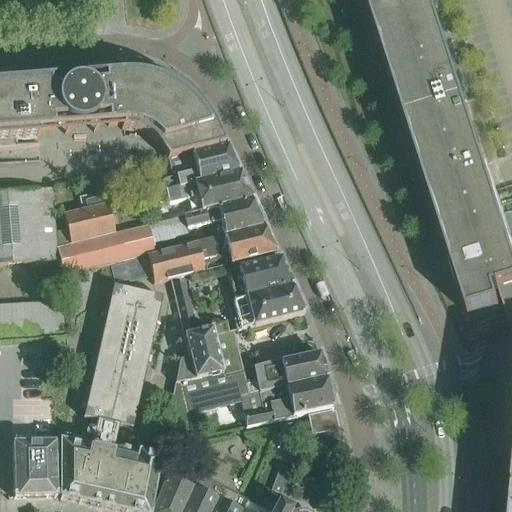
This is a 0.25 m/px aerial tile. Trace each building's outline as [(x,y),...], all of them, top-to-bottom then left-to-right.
[(511,253),(447,52),(430,0),(382,0),(385,6),(370,11),(453,269),(457,284),(468,316),(499,306),(494,292),(500,290),(511,286),(511,253)] [(52,122),(63,121),(64,121),(66,123),(67,124),(71,125),(73,126),(76,126),(77,127),(80,127),(83,126),(85,125),(89,124),(91,122),(92,122),(94,120),(95,119),(107,118),(107,127),(122,126),(122,128),(121,129),(121,130),(127,130),(129,130),(132,131),(136,131),(139,132),(142,134),(146,135),(149,137),(151,140),(154,142),(164,157),(166,157),(167,158),(222,145),(221,143),(222,143),(215,127),(212,121),(211,119),(210,117),(207,112),(203,107),(199,103),(197,101),(193,96),(189,92),(186,91),(181,87),(176,84),(173,82),(172,83),(173,84),(171,87),(164,83),(159,81),(154,79),(148,78),(146,77),(143,77),(137,76),(132,76),(123,75),(121,76),(104,77),(104,85),(92,86),(91,85),(89,84),(85,82),(83,82),(81,82),(79,81),(77,82),(75,82),(73,82),(69,84),(68,84),(65,86),(62,88),(50,89),(50,81),(35,82),(34,78),(35,78),(35,77),(0,79),(0,139),(40,137),(40,135),(39,135),(39,132),(53,131),(52,122)] [(238,175),(224,146),(191,155),(192,160),(172,164),(176,179),(162,182),(165,192),(238,175)] [(251,202),(238,175),(165,192),(169,206),(187,201),(190,216),(191,217),(251,202)] [(0,266),(57,262),(52,190),(0,194),(0,266)] [(83,201),(85,210),(98,206),(96,198),(83,201)] [(263,229),(251,202),(191,217),(190,216),(183,217),(186,231),(220,223),(223,238),(224,239),(263,229)] [(106,204),(98,206),(85,210),(63,216),(70,246),(114,236),(113,235),(106,204)] [(190,247),(190,246),(186,231),(183,217),(113,235),(114,236),(70,246),(56,249),(63,278),(109,266),(109,267),(146,258),(190,247)] [(276,256),(263,229),(224,239),(223,238),(190,246),(190,247),(146,258),(151,278),(153,285),(276,256)] [(151,278),(146,258),(109,267),(114,285),(128,282),(129,284),(151,278)] [(291,287),(278,260),(226,273),(233,301),(291,287)] [(185,305),(183,298),(185,298),(182,284),(171,286),(176,308),(178,315),(186,313),(185,305)] [(303,316),(291,288),(291,287),(233,301),(234,303),(231,303),(235,321),(233,322),(236,333),(303,316)] [(149,511),(160,458),(137,453),(135,461),(112,455),(118,427),(132,430),(161,299),(112,288),(86,402),(81,427),(94,430),(90,449),(58,442),(58,498),(120,511),(149,511)] [(0,344),(20,343),(17,306),(0,307),(0,344)] [(192,335),(186,313),(178,315),(183,337),(192,335)] [(243,374),(233,337),(229,338),(228,335),(232,334),(231,328),(227,329),(225,323),(207,328),(208,331),(192,335),(183,337),(188,360),(179,362),(173,390),(215,382),(243,374)] [(325,381),(318,356),(266,367),(252,371),(257,394),(257,395),(325,381)] [(188,416),(237,404),(236,400),(248,397),(248,396),(243,374),(215,382),(173,390),(160,456),(180,460),(183,441),(188,416)] [(332,411),(329,397),(325,381),(257,395),(257,394),(248,396),(248,397),(236,400),(237,404),(240,404),(246,429),(332,411)] [(336,432),(333,416),(309,420),(309,422),(312,433),(312,436),(336,432)] [(188,462),(193,439),(183,441),(180,460),(188,462)] [(53,444),(11,445),(11,448),(12,499),(55,497),(53,444)] [(182,511),(192,493),(195,483),(179,475),(175,483),(169,480),(173,460),(179,461),(180,460),(160,456),(160,458),(149,511),(182,511)] [(212,511),(218,501),(222,490),(196,478),(195,483),(192,493),(182,511),(212,511)] [(241,511),(244,505),(245,505),(246,502),(222,490),(218,501),(212,511),(241,511)] [(306,511),(304,511),(295,511),(293,511),(276,503),(271,511),(306,511)]
